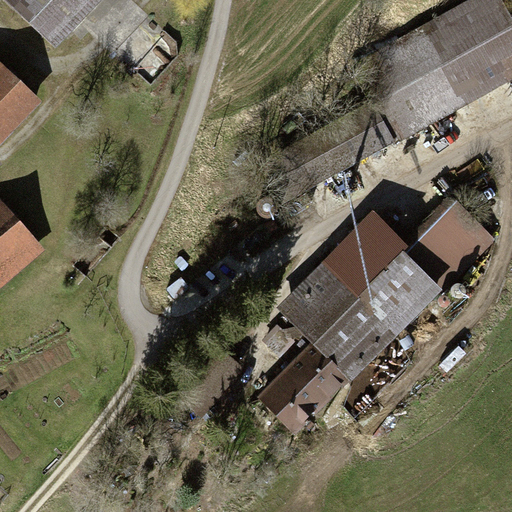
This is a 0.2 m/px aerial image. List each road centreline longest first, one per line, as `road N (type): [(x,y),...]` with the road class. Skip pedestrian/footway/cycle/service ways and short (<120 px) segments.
road 1 (track): [(229,0),(127,291),(164,340),(298,240),(511,126)]
road 2 (track): [(164,340),(25,511)]
